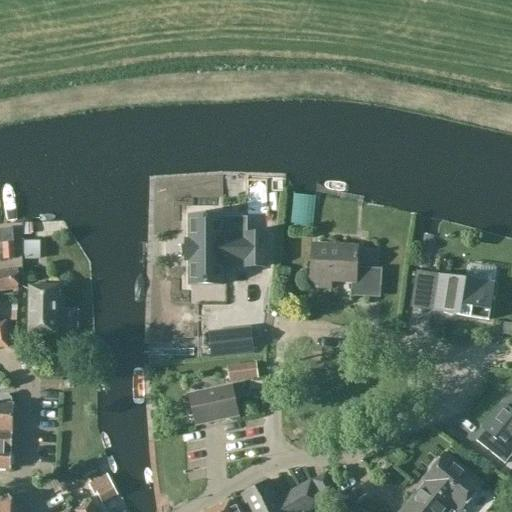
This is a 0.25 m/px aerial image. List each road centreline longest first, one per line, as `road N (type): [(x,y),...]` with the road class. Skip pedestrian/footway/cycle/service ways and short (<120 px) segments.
road 1 (residential): [(274,461),(348,454),(445,412),(461,398),(466,378),(457,358),(437,349),(288,327),(276,339)]
road 2 (residential): [(0,359),(18,360),(26,379),(23,488),(33,511)]
road 3 (residential): [(276,339),(274,461)]
